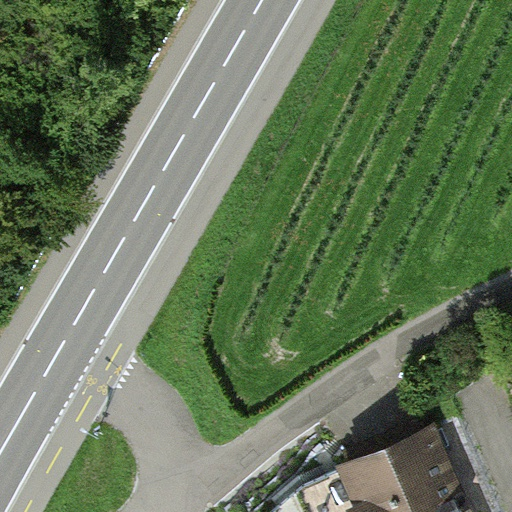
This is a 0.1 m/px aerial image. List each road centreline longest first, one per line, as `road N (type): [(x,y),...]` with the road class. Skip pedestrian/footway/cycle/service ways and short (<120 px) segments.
road 1 (secondary): [(58,361),(265,0)]
road 2 (residential): [(180,466),(234,459),(357,375)]
road 3 (residential): [(58,361),(142,405),(180,466)]
